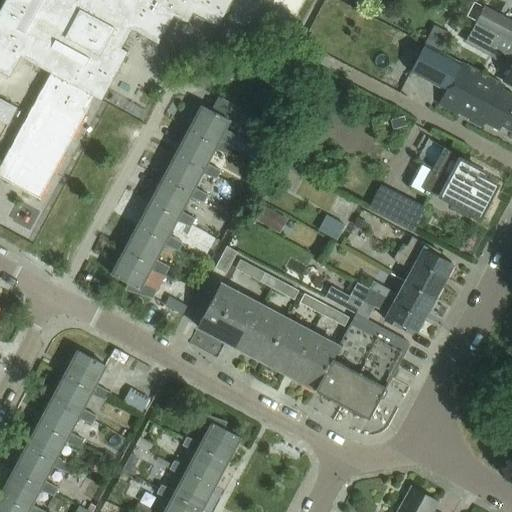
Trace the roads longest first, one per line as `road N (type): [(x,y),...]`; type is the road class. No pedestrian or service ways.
road 1 (unclassified): [(344,454),(57,298)]
road 2 (unclassified): [(511,256),(412,447)]
road 3 (unclassified): [(347,74),(511,164)]
road 4 (residential): [(0,404),(57,298)]
